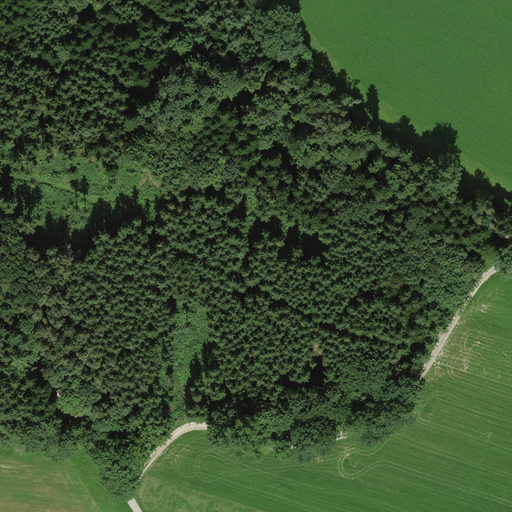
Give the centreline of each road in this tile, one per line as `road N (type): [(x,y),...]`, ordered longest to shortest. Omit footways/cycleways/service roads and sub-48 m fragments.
road 1 (track): [(124,490),(183,430),(297,429),(357,415),(418,379),(472,282),(511,260)]
road 2 (track): [(500,262),(398,218),(264,136),(217,64),(145,0)]
road 3 (track): [(100,448),(0,359)]
